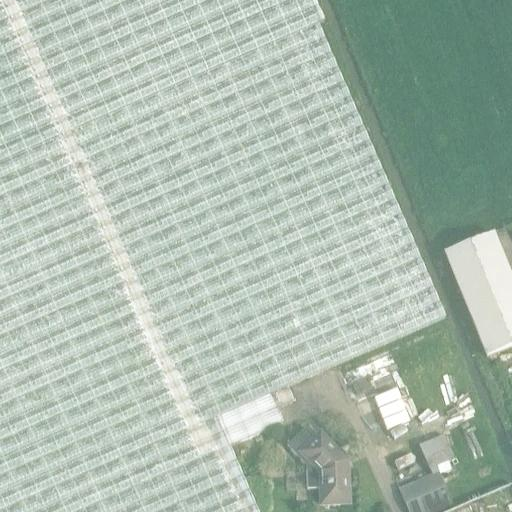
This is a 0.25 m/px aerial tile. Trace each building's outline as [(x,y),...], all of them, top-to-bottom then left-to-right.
[(256,511),(230,449),(283,426),(277,411),(293,404),(287,389),(446,320),(316,27),(323,25),(312,0),(0,0),(0,511),(256,511)] [(511,347),(511,284),(492,235),(444,255),(453,278),(485,357),(511,347)] [(366,378),(351,385),(356,397),(371,391),(366,378)] [(319,435),(315,439),(304,429),(286,447),(305,466),(306,489),(315,489),(317,509),(325,508),(353,506),(348,473),(339,455),(319,435)] [(443,435),(417,446),(429,475),(396,489),(405,511),(436,511),(452,505),(436,467),(454,460),(443,435)]
